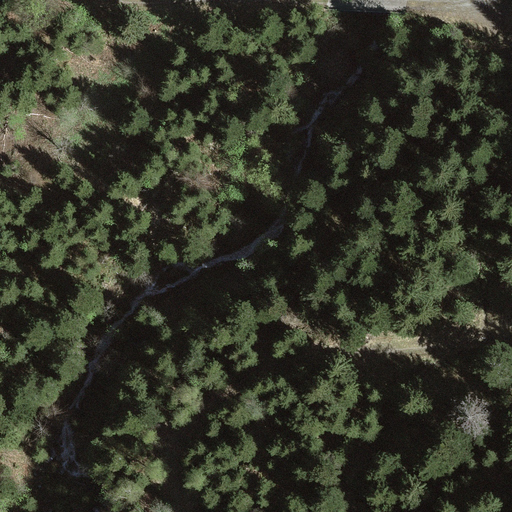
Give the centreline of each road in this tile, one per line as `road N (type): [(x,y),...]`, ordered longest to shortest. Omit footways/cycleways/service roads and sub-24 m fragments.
road 1 (track): [(183,511),(206,406),(282,368),(436,338),(511,313)]
road 2 (track): [(51,0),(126,12),(195,0)]
